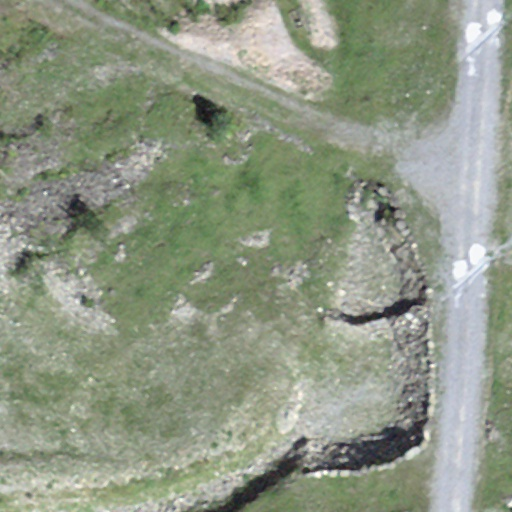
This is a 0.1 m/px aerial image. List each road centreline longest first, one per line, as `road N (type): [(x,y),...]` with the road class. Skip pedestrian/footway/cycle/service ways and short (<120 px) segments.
road 1 (track): [(484,0),(454,511)]
road 2 (track): [(473,181),(58,0)]
